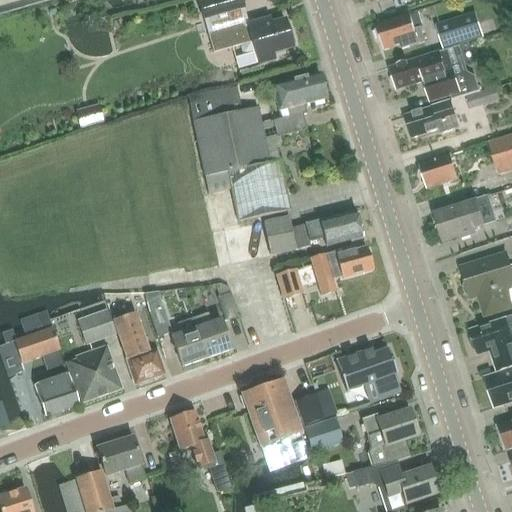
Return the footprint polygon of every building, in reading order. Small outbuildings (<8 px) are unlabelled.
[(0,0),(0,15),(11,12),(12,13),(60,0),(0,0)] [(204,21),(243,9),(240,0),(214,0),(199,4),(204,21)] [(475,14),(436,27),(443,49),(482,37),(475,14)] [(376,27),(374,30),(377,40),(380,41),(383,51),(400,46),(401,50),(418,45),(425,43),(420,29),(413,31),(412,28),(408,15),(375,25),(376,27)] [(271,24),(270,19),(248,26),(247,23),(207,34),(213,54),(251,43),(252,47),(253,47),(258,65),(274,61),(273,55),(292,49),(291,45),(294,44),(291,34),(288,35),(284,21),(271,24)] [(417,59),(389,68),(392,78),(390,78),(389,80),(392,88),(393,89),(395,88),(396,90),(423,82),(429,103),(450,97),(451,101),(480,92),(479,91),(478,91),(474,77),(466,73),(455,77),(451,67),(462,63),(458,48),(459,48),(458,45),(443,50),(417,59)] [(271,161),(278,159),(276,147),(281,146),(279,138),(309,129),(303,106),(326,100),(319,75),(272,87),(279,113),(280,119),(261,124),(271,161)] [(193,122),(240,110),(236,88),(188,98),(193,122)] [(496,88),(465,98),(469,111),(500,101),(496,88)] [(442,136),(459,130),(450,102),(404,116),(411,139),(440,130),(442,136)] [(271,161),(261,124),(257,106),(240,110),(193,122),(206,177),(271,161)] [(98,107),(76,113),(81,130),(103,124),(98,107)] [(511,170),(511,135),(488,143),(498,175),(511,170)] [(450,156),(420,165),(421,169),(420,175),(424,179),(428,190),(458,180),(450,156)] [(206,188),(208,194),(232,189),(239,222),(286,212),(290,211),(280,160),(279,160),(278,159),(271,161),(206,177),(204,178),(206,188)] [(232,189),(208,194),(203,195),(211,234),(240,228),(239,222),(232,189)] [(462,207),(436,215),(444,243),(461,238),(461,240),(475,235),(473,230),(484,227),(484,226),(496,222),(487,197),(476,201),(476,200),(462,204),(462,207)] [(304,226),(309,243),(324,239),(326,247),(363,238),(356,211),(319,221),(319,222),(304,226)] [(288,218),(240,228),(211,234),(218,268),(295,251),(288,218)] [(310,262),(311,267),(320,297),(336,293),(332,281),(342,278),(343,281),(373,272),(366,248),(336,257),(335,254),(310,262)] [(461,270),(465,282),(464,285),(463,287),(464,291),(466,295),(468,296),(469,297),(470,298),(479,295),(485,316),(510,308),(504,288),(511,285),(511,273),(506,256),(461,270)] [(302,295),(296,272),(276,278),(283,301),(302,295)] [(155,289),(140,291),(142,309),(157,308),(155,289)] [(224,322),(238,318),(230,294),(216,299),(224,322)] [(85,347),(117,335),(113,322),(108,310),(76,321),(85,347)] [(157,338),(170,334),(162,310),(149,315),(157,338)] [(113,322),(117,335),(134,386),(165,375),(156,351),(149,353),(135,314),(113,322)] [(471,339),(470,343),(471,347),(474,350),(477,352),(479,356),(490,352),(497,373),(511,367),(511,317),(471,331),(472,335),(471,339)] [(195,329),(206,359),(231,351),(220,321),(195,329)] [(12,342),(5,345),(16,375),(23,373),(20,365),(60,351),(52,328),(12,342)] [(181,368),(206,359),(195,329),(171,338),(181,368)] [(81,404),(121,390),(107,348),(76,358),(77,361),(67,364),(81,404)] [(364,386),(397,374),(388,350),(373,355),(371,350),(353,356),(353,358),(338,363),(344,382),(360,376),(364,386)] [(495,409),(511,403),(511,369),(484,378),(495,409)] [(67,375),(35,386),(45,417),(78,405),(67,375)] [(260,448),(302,434),(283,381),(242,395),(260,448)] [(303,427),(324,420),(316,395),(295,402),(303,427)] [(376,416),(361,421),(367,439),(370,448),(368,453),(373,468),(395,462),(399,461),(410,457),(405,442),(418,437),(409,410),(378,421),(376,416)] [(218,452),(211,455),(207,442),(204,443),(194,413),(169,421),(179,452),(190,448),(197,469),(202,467),(203,471),(208,470),(216,494),(230,489),(218,452)] [(351,415),(306,431),(318,463),(362,447),(351,415)] [(511,421),(499,426),(503,438),(500,441),(502,447),(506,448),(507,451),(511,448),(511,421)] [(132,438),(110,445),(109,442),(99,446),(99,449),(97,449),(106,479),(124,473),(128,485),(144,480),(141,468),(132,438)] [(400,478),(395,463),(395,462),(386,465),(353,475),(358,489),(370,485),(377,489),(384,511),(403,511),(410,510),(410,509),(408,509),(406,506),(439,495),(430,468),(400,478)] [(101,473),(74,481),(83,511),(111,511),(113,511),(112,510),(101,473)] [(31,511),(24,490),(0,497),(0,511),(31,511)]
